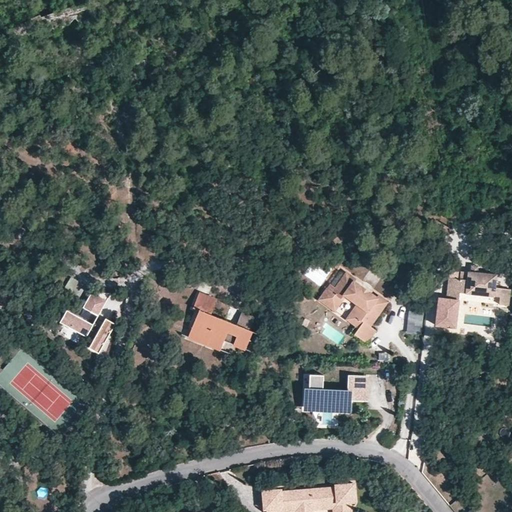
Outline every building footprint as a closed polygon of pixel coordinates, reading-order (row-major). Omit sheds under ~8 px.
[(323,286),(328,276),(311,268),(306,278),(323,286)] [(494,287),(496,274),(478,272),(470,272),(468,271),(467,279),(462,279),(449,277),(447,298),(458,300),(459,292),(500,296),(499,304),(508,305),(510,288),(494,287)] [(354,278),(346,272),(344,274),(353,280),(354,278)] [(375,300),(351,283),(353,280),(344,274),(335,287),(332,292),(326,289),(319,299),(333,309),(343,294),(346,296),(356,303),(359,305),(352,314),(362,322),(358,329),(354,333),(367,342),(375,330),(369,326),(386,303),(377,297),(375,300)] [(89,288),(71,277),(62,291),(82,301),(89,288)] [(377,297),(353,280),(351,283),(375,300),(377,297)] [(332,292),(335,287),(330,283),(326,289),(332,292)] [(236,324),(211,314),(217,298),(199,291),(193,307),(199,309),(192,327),(203,332),(200,341),(220,349),(224,340),(245,348),(252,331),(250,330),(236,324)] [(98,315),(110,293),(91,292),(82,307),(98,315)] [(336,311),(346,296),(343,294),(333,309),(336,311)] [(387,300),(378,294),(377,296),(386,302),(387,300)] [(455,327),(458,300),(447,298),(439,297),(435,325),(455,327)] [(358,329),(362,322),(352,314),(359,305),(356,303),(344,319),(358,329)] [(93,324),(66,310),(60,322),(86,336),(90,329),(97,333),(88,347),(98,353),(115,323),(105,318),(100,326),(99,328),(93,324)] [(250,330),(255,317),(241,311),(236,324),(250,330)] [(424,336),(425,311),(409,311),(407,335),(424,336)] [(200,341),(203,332),(192,327),(188,336),(200,341)] [(390,362),(390,354),(379,353),(379,362),(390,362)] [(366,398),(366,377),(350,376),(349,390),(323,389),(323,375),(309,374),(308,403),(349,404),(349,398),(366,398)] [(355,501),(353,482),(335,484),(335,486),(281,490),(280,488),(262,490),(263,508),(266,508),(266,511),(282,511),(282,507),(294,506),(295,511),(294,511),(309,511),(309,504),(336,502),(336,511),(351,511),(351,501),(355,501)] [(39,487),(37,496),(47,498),(49,489),(39,487)] [(336,511),(336,502),(309,504),(309,511),(314,511),(314,509),(332,508),(332,511),(336,511)]
